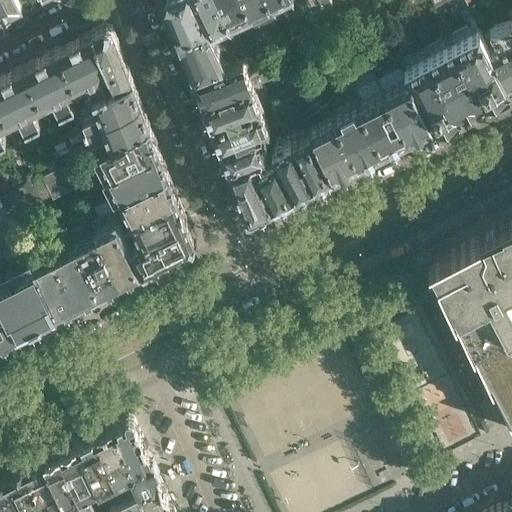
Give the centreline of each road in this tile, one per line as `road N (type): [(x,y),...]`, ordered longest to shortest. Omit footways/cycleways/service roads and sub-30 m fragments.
road 1 (tertiary): [(145,352),(511,179)]
road 2 (tertiary): [(511,116),(239,262)]
road 3 (residential): [(130,0),(239,262)]
road 4 (tertiary): [(239,262),(0,382)]
road 5 (residential): [(145,352),(219,511)]
road 6 (tertiary): [(0,426),(145,352)]
